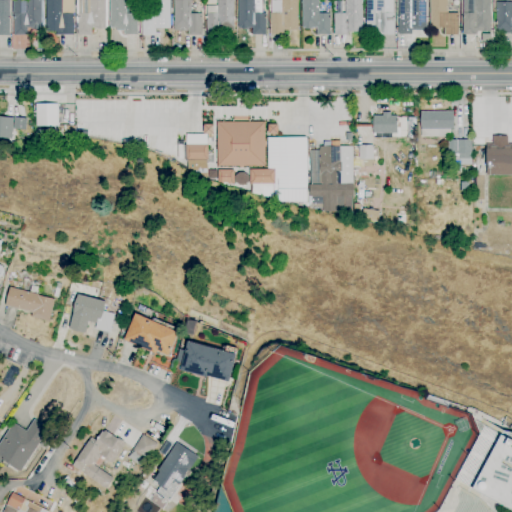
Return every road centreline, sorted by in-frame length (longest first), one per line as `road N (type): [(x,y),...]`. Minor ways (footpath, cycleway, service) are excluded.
road 1 (secondary): [(511,74),(0,73)]
road 2 (residential): [(0,329),(228,421)]
road 3 (residential): [(77,360),(93,398),(38,481)]
